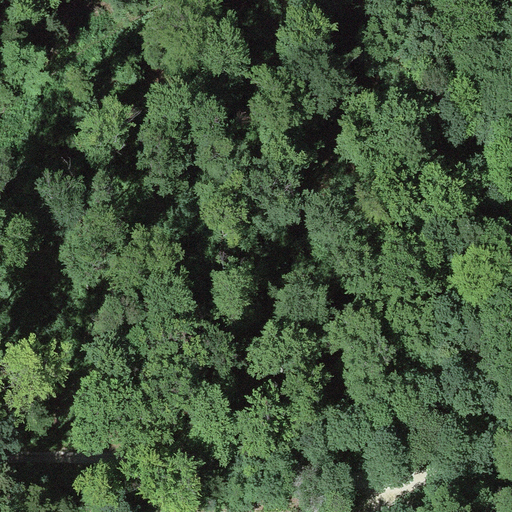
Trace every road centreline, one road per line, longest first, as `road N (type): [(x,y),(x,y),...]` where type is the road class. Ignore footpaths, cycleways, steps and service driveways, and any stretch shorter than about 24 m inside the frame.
road 1 (track): [(0,452),(227,462),(426,483)]
road 2 (track): [(369,511),(511,426)]
